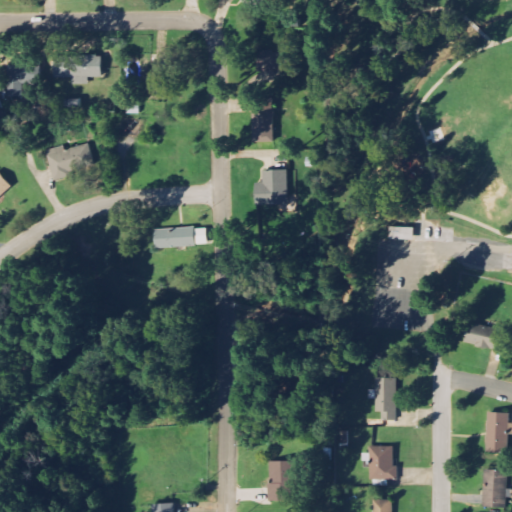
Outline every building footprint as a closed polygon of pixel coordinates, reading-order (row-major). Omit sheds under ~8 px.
[(288,51),(260,52),(261,85),(289,84),(288,51)] [(55,78),(73,77),(73,85),(90,84),(89,77),(103,77),(103,55),(54,57),(55,78)] [(34,66),(9,66),(8,98),(23,99),(24,84),(40,84),(40,75),(34,75),(34,66)] [(275,142),(274,105),(253,106),(254,143),(275,142)] [(47,151),(55,181),(73,177),(71,171),(95,164),(90,144),(66,151),(65,146),(47,151)] [(288,171),(261,171),(261,204),(289,204),(288,171)] [(0,198),(13,187),(0,172),(0,198)] [(416,240),(416,228),(391,227),(391,239),(416,240)] [(196,228),(155,229),(155,248),(196,248),(196,228)] [(503,350),(505,329),(468,325),(466,345),(503,350)] [(398,378),(374,378),(374,398),(377,398),(377,411),(384,412),(384,420),(397,420),(398,378)] [(488,452),(508,453),(509,413),(490,412),(488,452)] [(397,479),(396,446),(371,446),(372,480),(397,479)] [(270,461),(271,500),(295,500),(294,460),(270,461)] [(508,471),(486,470),(485,507),(507,507),(508,471)] [(395,511),(395,500),(375,499),(375,511),(395,511)] [(154,511),(177,511),(177,503),(154,504),(154,511)]
